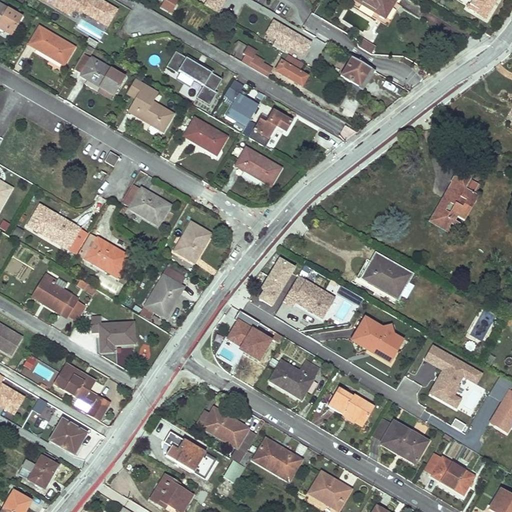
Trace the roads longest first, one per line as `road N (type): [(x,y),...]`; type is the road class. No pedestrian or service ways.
road 1 (residential): [(0,71),(267,233)]
road 2 (residential): [(177,354),(439,511)]
road 3 (tertiary): [(267,233),(344,157),(428,97)]
road 4 (residential): [(150,394),(0,303)]
road 5 (tertiary): [(177,354),(267,233)]
road 6 (tertiary): [(65,511),(150,394)]
